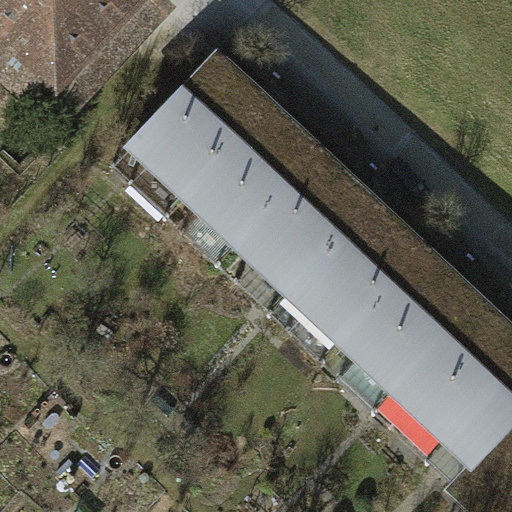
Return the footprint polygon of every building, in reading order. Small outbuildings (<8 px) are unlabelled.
[(139,0),(0,0),(0,77),(37,111),(139,0)] [(274,107),(215,52),(122,153),(181,207),(274,107)] [(333,161),(274,107),(181,207),(241,262),(333,161)] [(393,215),(333,161),(241,262),(300,316),(393,215)] [(452,270),(393,215),(300,316),(359,370),(452,270)] [(511,324),(452,270),(359,370),(418,424),(511,324)] [(511,442),(511,324),(418,424),(478,479),(511,442)] [(470,511),(511,511),(511,442),(478,479),(458,501),(470,511)]
